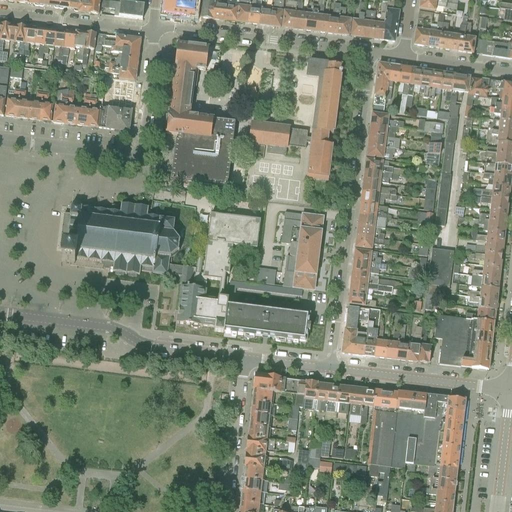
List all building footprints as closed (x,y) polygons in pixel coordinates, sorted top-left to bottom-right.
[(55,9),(58,10),(59,0),(49,0),(49,7),(53,7),(55,9)] [(64,9),(68,9),(69,0),(59,0),(58,10),(62,10),(64,9)] [(69,0),(68,9),(73,10),(73,11),(74,12),(78,13),(79,0),(69,0)] [(79,0),(78,13),(88,14),(89,0),(79,0)] [(89,0),(88,14),(98,15),(99,0),(89,0)] [(164,0),(163,12),(163,14),(164,14),(178,16),(181,16),(194,18),(195,5),(183,4),(183,0),(164,0)] [(201,19),(212,20),(214,0),(208,0),(209,2),(203,2),(201,19)] [(214,0),(212,20),(224,22),(226,6),(220,5),(220,0),(214,0)] [(236,23),(247,24),(250,0),(244,0),(244,8),(238,7),(236,23)] [(250,0),(247,24),(258,26),(260,10),(255,9),(256,0),(250,0)] [(258,26),(269,27),(273,1),(268,0),(266,0),(265,11),(260,10),(258,26)] [(386,15),(383,42),(394,43),(398,13),(392,12),(394,1),(388,0),(388,4),(386,15)] [(450,0),(450,4),(421,0),(420,0),(419,11),(435,13),(436,8),(456,11),(457,0),(450,0)] [(499,10),(504,11),(511,12),(511,0),(511,6),(500,4),(499,10)] [(273,1),(269,27),(280,28),(283,5),(277,5),(278,1),(273,1)] [(282,29),(294,30),(297,4),(286,2),(282,29)] [(109,3),(108,10),(115,11),(114,17),(118,18),(142,21),(144,7),(128,5),(122,4),(109,3)] [(294,30),(304,32),(306,16),(301,15),(302,4),(297,4),(294,30)] [(328,19),(326,34),(336,36),(340,9),(340,6),(335,5),(333,19),(328,19)] [(224,22),(236,23),(238,7),(226,6),(224,22)] [(304,32),(315,33),(318,6),(313,6),(312,11),(307,10),(306,16),(304,32)] [(315,33),(326,34),(328,19),(323,18),(324,7),(323,7),(318,6),(315,33)] [(340,9),(336,36),(337,36),(348,37),(349,27),(350,21),(344,21),(345,10),(340,9)] [(350,37),(361,39),(364,12),(359,11),(358,22),(352,22),(350,37)] [(511,12),(504,11),(503,22),(511,23),(511,12)] [(364,12),(361,39),(372,40),(374,24),(375,13),(370,13),(369,12),(364,12)] [(415,46),(427,48),(430,32),(431,24),(433,15),(418,13),(414,45),(415,46)] [(372,40),(383,42),(386,15),(380,14),(379,25),(374,24),(372,40)] [(427,48),(439,50),(442,24),(437,23),(437,25),(435,33),(430,32),(427,48)] [(439,50),(450,52),(453,36),(447,35),(448,25),(442,24),(439,50)] [(465,28),(462,53),(473,55),(476,39),(469,38),(471,28),(470,28),(471,24),(466,24),(465,28)] [(0,62),(6,63),(7,54),(2,53),(3,42),(14,43),(16,27),(11,26),(0,25),(0,27),(0,62)] [(12,55),(11,64),(21,65),(22,57),(26,28),(16,27),(14,43),(19,43),(18,55),(12,55)] [(26,28),(22,57),(28,57),(29,52),(28,52),(29,45),(34,45),(36,28),(32,27),(31,29),(26,28)] [(450,52),(462,53),(465,28),(461,27),(460,27),(458,36),(453,36),(450,52)] [(36,28),(34,45),(39,46),(38,54),(37,66),(41,67),(42,62),(43,55),(46,31),(41,30),(40,28),(36,28)] [(46,31),(43,55),(47,55),(48,50),(49,50),(53,51),(54,48),(56,30),(52,30),(51,31),(46,31)] [(56,30),(54,48),(56,48),(58,48),(59,49),(57,62),(58,62),(59,63),(62,63),(63,61),(63,58),(62,58),(65,33),(61,33),(60,31),(56,30)] [(70,34),(65,33),(62,58),(63,58),(63,61),(67,61),(67,57),(68,57),(69,50),(73,50),(76,33),(72,32),(70,33),(70,34)] [(76,33),(74,48),(75,48),(76,49),(79,49),(78,61),(82,62),(82,61),(82,60),(83,57),(86,34),(76,33)] [(96,35),(86,34),(83,57),(87,58),(88,58),(88,50),(94,51),(96,35)] [(507,45),(507,46),(511,46),(511,35),(501,34),(500,39),(511,40),(511,46),(507,45)] [(98,35),(96,46),(101,47),(111,48),(138,51),(140,40),(115,37),(115,43),(104,42),(104,36),(98,35)] [(511,46),(507,46),(491,43),(492,43),(478,41),(476,55),(511,60),(511,46)] [(177,46),(166,135),(177,136),(177,142),(175,141),(171,175),(170,182),(227,189),(235,123),(220,121),(220,122),(212,121),(212,120),(189,117),(193,87),(196,88),(198,71),(205,72),(208,50),(177,46)] [(111,48),(110,54),(116,54),(122,55),(121,60),(137,62),(138,51),(111,48)] [(110,63),(109,69),(136,72),(137,62),(121,60),(114,59),(114,64),(110,63)] [(312,131),(328,133),(333,134),(340,75),(341,75),(341,74),(340,73),(341,66),(307,62),(307,63),(308,63),(307,78),(319,79),(312,131)] [(372,112),(383,113),(385,101),(390,67),(378,65),(372,112)] [(390,67),(385,101),(390,101),(392,84),(398,84),(400,68),(390,67)] [(0,116),(3,117),(9,70),(0,68),(0,116)] [(401,96),(407,97),(411,70),(400,68),(398,84),(403,85),(401,96)] [(119,75),(118,81),(134,83),(136,72),(109,69),(108,74),(119,75)] [(11,70),(10,79),(21,80),(22,71),(11,70)] [(411,70),(407,97),(412,98),(412,93),(419,94),(420,88),(422,72),(411,70)] [(420,88),(419,94),(423,95),(423,99),(428,100),(432,73),(422,72),(420,88)] [(432,73),(428,100),(433,101),(434,95),(440,96),(441,91),(443,75),(432,73)] [(451,92),(452,92),(454,76),(443,75),(441,91),(445,92),(444,102),(449,103),(451,92)] [(451,92),(449,103),(455,104),(457,93),(462,94),(463,88),(464,78),(454,76),(452,92),(451,92)] [(463,88),(462,94),(466,94),(467,95),(467,99),(465,107),(471,108),(472,100),(477,101),(478,98),(486,99),(486,98),(488,82),(468,79),(464,78),(463,88)] [(101,108),(100,113),(130,117),(134,83),(118,81),(114,81),(111,106),(101,105),(101,108)] [(511,85),(495,83),(494,92),(499,93),(498,100),(501,100),(511,101),(511,85)] [(6,107),(5,117),(16,119),(20,92),(13,91),(13,96),(8,95),(7,102),(6,107)] [(53,123),(64,125),(67,98),(68,91),(56,92),(53,123)] [(16,119),(28,120),(30,104),(24,104),(26,92),(20,92),(16,119)] [(28,120),(40,122),(43,95),(37,94),(36,105),(30,104),(28,120)] [(43,95),(40,122),(51,123),(53,107),(47,107),(49,95),(43,95)] [(401,96),(398,115),(403,116),(404,116),(405,107),(407,97),(401,96)] [(67,98),(64,125),(75,126),(77,110),(78,107),(72,106),(73,99),(67,98)] [(490,105),(489,110),(511,112),(511,101),(501,100),(498,100),(491,99),(490,105)] [(77,110),(75,126),(87,128),(90,101),(85,100),(84,107),(78,107),(77,110)] [(90,101),(87,128),(98,129),(100,113),(101,108),(96,107),(96,101),(90,101)] [(419,110),(418,118),(425,119),(426,111),(419,110)] [(500,117),(499,122),(511,123),(511,112),(489,110),(489,115),(500,117)] [(449,115),(448,122),(456,123),(457,113),(449,112),(449,115)] [(100,113),(98,129),(128,133),(130,117),(100,113)] [(372,115),(371,126),(397,129),(402,130),(403,124),(398,123),(398,124),(387,123),(388,117),(372,115)] [(448,122),(445,144),(453,145),(456,123),(448,122)] [(488,126),(487,131),(511,133),(511,123),(499,122),(498,127),(488,126)] [(328,133),(312,131),(311,140),(306,139),(307,133),(288,130),(289,127),(288,127),(288,128),(279,127),(280,126),(279,126),(279,127),(270,126),(271,125),(270,125),(270,126),(261,125),(261,124),(260,125),(252,124),(252,123),(251,123),(249,146),(250,145),(258,146),(258,147),(259,147),(259,146),(267,147),(266,155),(285,157),(286,148),(305,150),(306,144),(311,144),(306,179),(314,180),(315,176),(328,177),(331,147),(326,146),(328,133)] [(423,132),(432,134),(441,135),(443,125),(424,123),(423,132)] [(371,126),(369,137),(381,138),(385,139),(394,140),(394,134),(396,134),(397,129),(371,126)] [(511,133),(487,131),(486,137),(491,138),(490,144),(497,144),(511,145),(511,133)] [(432,134),(431,144),(440,145),(441,135),(432,134)] [(369,137),(368,148),(394,151),(395,145),(399,146),(399,140),(394,140),(385,139),(369,137)] [(428,144),(427,155),(440,156),(441,146),(440,145),(431,144),(428,144)] [(445,144),(441,175),(449,176),(453,145),(445,144)] [(486,149),(486,154),(511,156),(511,145),(497,144),(496,150),(486,149)] [(394,151),(368,148),(367,158),(389,161),(390,156),(394,156),(394,151)] [(480,153),(479,158),(485,159),(495,160),(495,166),(511,168),(511,167),(511,166),(511,156),(486,154),(480,153)] [(440,156),(427,155),(426,155),(425,166),(438,168),(440,156)] [(366,160),(365,171),(391,175),(392,170),(388,169),(389,163),(366,160)] [(484,170),(483,175),(510,178),(511,168),(495,166),(490,165),(488,165),(487,170),(484,170)] [(365,171),(363,182),(379,184),(388,185),(388,180),(391,180),(391,175),(365,171)] [(441,175),(437,211),(446,212),(446,211),(448,194),(450,177),(449,176),(441,175)] [(488,187),(492,187),(509,189),(510,178),(483,175),(483,181),(488,181),(488,187)] [(427,180),(425,190),(435,191),(436,181),(427,180)] [(363,182),(362,193),(395,197),(395,192),(394,190),(389,190),(389,191),(379,189),(379,184),(363,182)] [(235,185),(234,197),(241,198),(242,198),(244,186),(235,185)] [(481,197),(491,198),(508,200),(508,196),(510,194),(510,192),(509,190),(509,189),(492,187),(492,193),(481,191),(481,197)] [(425,190),(424,198),(434,199),(435,191),(425,190)] [(362,193),(360,205),(376,207),(377,206),(383,207),(384,201),(396,202),(397,197),(395,197),(362,193)] [(490,206),(489,211),(506,213),(506,212),(508,211),(508,208),(507,207),(508,200),(491,198),(491,200),(481,199),(480,205),(490,206)] [(424,201),(423,212),(432,213),(434,202),(424,201)] [(168,266),(169,258),(177,252),(179,241),(172,233),(174,221),(158,219),(158,218),(147,217),(148,209),(144,208),(145,206),(137,205),(137,207),(135,207),(135,206),(134,205),(133,207),(131,206),(132,204),(124,203),(124,206),(121,205),(120,213),(119,213),(119,211),(117,209),(117,208),(112,207),(112,208),(109,210),(109,212),(108,212),(108,211),(107,210),(107,212),(95,210),(95,209),(94,209),(94,210),(82,209),(82,207),(81,207),(80,205),(80,204),(79,203),(78,202),(77,202),(76,202),(75,202),(74,202),(73,203),(72,204),(71,207),(70,207),(69,215),(68,215),(68,216),(69,216),(70,217),(66,249),(62,248),(60,262),(74,264),(75,259),(87,261),(86,262),(88,262),(88,261),(100,262),(100,263),(101,264),(101,262),(102,263),(102,264),(104,267),(103,268),(108,269),(108,268),(112,266),(112,264),(113,264),(112,272),(115,273),(115,275),(122,276),(123,274),(125,274),(125,275),(126,276),(126,274),(128,275),(128,277),(135,278),(136,276),(139,276),(140,272),(152,273),(152,274),(167,276),(167,275),(168,266)] [(359,217),(386,220),(391,221),(391,219),(386,216),(387,209),(376,208),(376,207),(360,205),(359,217)] [(455,207),(454,218),(462,219),(463,208),(455,207)] [(437,211),(435,227),(444,228),(446,212),(437,211)] [(479,215),(478,221),(505,224),(506,213),(489,211),(489,216),(479,215)] [(322,219),(302,216),(284,214),(280,245),(291,246),(290,247),(289,256),(290,258),(286,257),(282,288),(293,290),(293,289),(313,292),(317,259),(318,259),(319,252),(318,251),(322,219)] [(425,214),(424,225),(430,226),(431,226),(433,215),(425,214)] [(202,275),(197,274),(197,276),(194,276),(195,269),(168,266),(167,275),(182,277),(176,324),(190,326),(192,329),(197,330),(200,327),(202,328),(202,327),(214,328),(214,333),(223,334),(223,333),(226,309),(227,306),(228,306),(228,305),(227,305),(227,302),(228,300),(227,300),(222,299),(225,274),(228,275),(232,246),(256,249),(260,221),(210,215),(206,242),(202,275)] [(384,231),(386,220),(359,217),(358,228),(373,230),(380,231),(384,231)] [(478,221),(477,226),(483,227),(482,232),(487,233),(504,235),(505,224),(478,221)] [(421,225),(420,236),(429,237),(430,226),(424,225),(421,225)] [(358,228),(356,239),(383,242),(384,236),(379,236),(380,231),(373,230),(358,228)] [(476,238),(475,242),(502,245),(504,235),(487,233),(486,238),(476,237),(476,238)] [(383,242),(356,239),(355,249),(371,251),(371,246),(388,248),(389,243),(383,242)] [(474,254),(484,255),(501,257),(502,252),(503,250),(503,248),(502,246),(502,245),(475,242),(475,243),(486,244),(485,249),(475,248),(474,252),(474,254)] [(419,246),(418,257),(426,258),(428,247),(419,246)] [(432,250),(427,286),(437,287),(450,289),(454,253),(432,250)] [(355,252),(353,263),(380,266),(381,260),(376,260),(377,254),(370,253),(364,253),(355,252)] [(484,262),(483,268),(500,270),(500,268),(501,267),(502,265),(500,263),(501,257),(484,255),(484,257),(474,255),(473,261),(484,262)] [(353,263),(352,273),(368,275),(377,276),(378,271),(385,272),(386,267),(380,266),(353,263)] [(472,272),(471,277),(498,280),(500,270),(483,268),(482,273),(472,272)] [(259,269),(258,284),(275,285),(276,270),(259,269)] [(352,273),(351,284),(377,287),(378,282),(367,280),(368,275),(352,273)] [(471,277),(470,288),(480,289),(497,291),(498,280),(471,277)] [(229,282),(227,300),(228,300),(227,302),(233,303),(236,286),(238,287),(238,290),(301,298),(302,291),(244,284),(244,280),(238,279),(237,283),(229,282)] [(378,282),(377,287),(385,288),(391,289),(392,289),(400,290),(401,285),(398,285),(399,283),(378,281),(378,282)] [(351,284),(349,295),(365,297),(366,291),(372,292),(373,292),(377,293),(384,294),(391,294),(392,289),(385,288),(377,287),(351,284)] [(427,286),(426,296),(436,297),(437,287),(427,286)] [(470,293),(469,298),(496,302),(496,297),(498,296),(498,293),(497,292),(497,291),(480,289),(480,294),(470,293)] [(365,297),(349,295),(348,306),(374,309),(375,303),(371,302),(371,297),(365,297)] [(479,305),(478,310),(495,312),(496,310),(497,308),(495,306),(496,302),(469,298),(468,304),(479,305)] [(414,303),(413,313),(420,313),(421,304),(414,303)] [(353,356),(364,357),(369,311),(358,310),(347,308),(342,355),(353,356)] [(226,309),(223,333),(231,334),(231,336),(232,334),(236,334),(235,336),(236,337),(236,335),(243,335),(243,337),(244,338),(244,335),(253,337),(253,339),(254,339),(254,337),(262,338),(262,336),(265,336),(267,336),(267,338),(275,339),(275,341),(276,339),(285,340),(284,343),(285,343),(285,341),(292,342),(292,344),(293,344),(293,342),(297,342),(297,344),(298,342),(306,343),(307,332),(309,333),(310,326),(308,326),(309,315),(302,314),(301,319),(226,309)] [(466,315),(466,321),(493,324),(494,318),(495,317),(495,315),(495,314),(495,312),(478,310),(477,316),(466,315)] [(364,357),(374,358),(378,327),(380,313),(369,311),(364,357)] [(434,340),(441,341),(442,341),(491,346),(493,324),(466,321),(436,317),(434,340)] [(374,358),(385,360),(387,344),(381,343),(383,328),(378,327),(374,358)] [(407,362),(418,363),(422,329),(416,328),(415,336),(414,336),(413,347),(408,347),(407,362)] [(422,329),(418,363),(429,365),(430,355),(430,347),(425,347),(427,330),(422,329)] [(385,360),(396,361),(399,335),(393,334),(392,345),(387,344),(385,360)] [(396,361),(407,362),(408,347),(403,346),(404,335),(399,335),(396,361)] [(442,341),(441,341),(439,366),(486,372),(488,370),(491,346),(442,341)] [(296,396),(303,397),(305,382),(254,376),(252,391),(273,393),(296,396)] [(307,411),(313,412),(317,384),(305,382),(303,397),(302,409),(302,410),(307,411)] [(313,412),(325,413),(328,386),(317,384),(313,412)] [(325,413),(336,415),(339,387),(328,386),(325,413)] [(336,415),(347,416),(348,406),(350,389),(339,387),(336,415)] [(350,389),(348,406),(349,406),(350,406),(349,416),(355,417),(361,418),(364,390),(350,389)] [(368,408),(373,409),(375,392),(364,390),(361,418),(367,418),(368,408)] [(252,391),(252,396),(253,398),(253,403),(270,405),(271,401),(272,401),(273,393),(252,391)] [(369,467),(377,467),(386,393),(375,392),(373,409),(366,466),(369,467)] [(377,467),(390,469),(398,393),(397,393),(396,394),(386,393),(377,467)] [(404,470),(404,465),(405,458),(406,453),(407,443),(418,444),(419,430),(421,419),(423,396),(413,395),(398,393),(390,469),(404,470)] [(294,408),(302,409),(303,397),(296,396),(294,408)] [(464,401),(423,396),(421,419),(462,424),(464,401)] [(250,410),(250,415),(269,417),(273,418),(274,410),(270,409),(270,405),(253,403),(252,409),(250,410)] [(250,415),(249,420),(250,422),(250,427),(267,429),(269,417),(250,415)] [(419,430),(460,435),(462,424),(421,419),(419,430)] [(288,420),(287,432),(295,433),(297,421),(288,420)] [(267,441),(268,429),(250,427),(249,432),(247,434),(247,439),(267,441)] [(418,444),(459,449),(460,435),(419,430),(418,444)] [(273,442),(267,441),(247,439),(245,456),(264,458),(265,453),(272,454),(273,453),(274,443),(273,442)] [(320,451),(320,457),(328,458),(330,443),(321,442),(321,445),(321,446),(320,451)] [(407,443),(406,453),(457,459),(459,449),(418,444),(407,443)] [(319,461),(319,459),(320,451),(309,450),(309,454),(308,460),(319,461)] [(331,451),(331,459),(342,460),(342,454),(343,452),(343,451),(332,450),(331,451)] [(345,451),(344,460),(354,461),(355,452),(345,450),(345,451)] [(408,465),(414,466),(428,467),(456,471),(457,459),(406,453),(405,458),(404,465),(408,465)] [(265,458),(264,458),(245,456),(243,468),(264,470),(265,458)] [(282,464),(281,472),(284,472),(291,473),(292,463),(285,460),(282,460),(282,463),(282,464)] [(307,466),(307,467),(318,468),(319,461),(308,460),(307,466)] [(320,463),(319,473),(330,475),(331,464),(329,464),(320,463)] [(300,465),(299,475),(306,476),(307,467),(307,466),(300,465)] [(333,466),(332,474),(344,475),(345,469),(345,468),(345,466),(333,465),(333,466)] [(345,469),(344,475),(355,476),(356,470),(356,469),(356,467),(345,466),(345,468),(345,469)] [(356,470),(355,476),(364,477),(365,471),(365,470),(365,468),(356,467),(356,469),(356,470)] [(369,467),(368,478),(378,479),(378,474),(378,468),(377,467),(369,467)] [(455,482),(456,471),(428,467),(427,479),(430,479),(455,482)] [(262,482),(264,470),(243,468),(243,473),(244,475),(243,480),(262,482)] [(376,497),(375,510),(377,510),(378,498),(382,498),(381,502),(386,503),(390,469),(378,468),(378,474),(383,474),(382,489),(377,488),(376,497)] [(284,472),(283,484),(290,485),(291,473),(284,472)] [(430,479),(429,490),(453,493),(454,488),(455,487),(456,484),(455,483),(455,482),(430,479)] [(241,487),(241,492),(261,494),(264,494),(266,495),(266,487),(267,483),(262,483),(262,482),(243,480),(243,485),(241,487)] [(290,485),(283,484),(283,485),(278,484),(277,491),(289,493),(290,485)] [(436,496),(435,503),(452,505),(452,503),(453,502),(454,499),(453,498),(453,493),(426,490),(425,495),(436,496)] [(264,494),(261,494),(241,492),(240,497),(241,499),(241,504),(263,506),(264,494)] [(451,511),(452,505),(435,503),(434,511),(423,509),(423,511),(451,511)]
